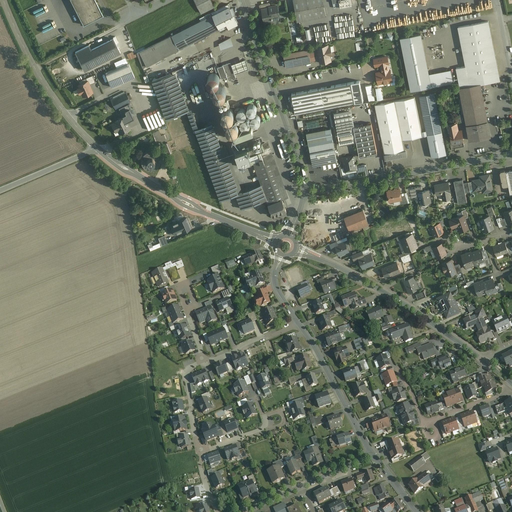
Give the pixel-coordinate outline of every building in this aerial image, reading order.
[(94,0),(70,0),(83,24),(102,14),(94,0)] [(214,7),(210,0),(194,0),(201,13),(214,7)] [(322,0),(293,0),(298,21),(325,16),(322,0)] [(236,21),(228,4),(211,12),(213,15),(220,29),(221,31),(235,24),(235,23),(235,22),(235,21),(236,21)] [(269,8),(263,9),(263,10),(264,16),(263,17),(264,18),(264,19),(264,21),(265,22),(267,22),(268,20),(272,20),(272,19),(272,17),(272,16),(275,16),(275,17),(279,16),(277,5),(270,7),(269,7),(269,8)] [(220,29),(213,15),(186,29),(193,42),(220,29)] [(488,21),(458,27),(465,66),(456,68),(459,85),(460,88),(479,84),(479,85),(499,81),(488,21)] [(193,42),(186,29),(181,31),(188,45),(193,42)] [(171,36),(140,53),(147,66),(178,50),(171,36)] [(420,36),(400,40),(410,95),(430,91),(420,36)] [(217,42),(220,49),(232,44),(230,38),(217,42)] [(91,50),(97,64),(120,52),(113,39),(91,50)] [(91,50),(89,45),(75,52),(84,70),(97,64),(91,50)] [(328,45),(317,47),(318,52),(320,59),(319,59),(320,63),(324,62),(324,63),(326,63),(326,62),(331,61),(330,56),(332,55),(330,47),(328,47),(328,45)] [(308,50),(283,55),(286,67),(311,62),(310,61),(309,54),(308,50)] [(387,57),(374,59),(375,66),(380,65),(387,64),(388,63),(387,57)] [(129,63),(105,73),(111,87),(134,77),(129,63)] [(229,63),(223,65),(227,77),(228,80),(230,81),(231,79),(234,80),(235,77),(234,72),(232,72),(229,63)] [(383,72),(376,73),(378,84),(383,83),(385,83),(387,83),(388,82),(390,81),(390,79),(391,78),(390,70),(388,70),(387,64),(380,65),(381,69),(383,69),(383,72)] [(223,65),(217,67),(221,78),(227,77),(223,65)] [(171,74),(152,81),(165,118),(184,112),(171,74)] [(95,82),(92,75),(86,78),(87,81),(89,84),(95,82)] [(87,81),(78,85),(79,87),(77,88),(79,93),(81,92),(83,96),(87,94),(87,93),(92,91),(89,84),(87,81)] [(351,82),(321,88),(325,108),(355,102),(351,82)] [(460,88),(459,88),(467,125),(467,126),(487,122),(479,85),(479,84),(460,88)] [(467,125),(459,88),(460,88),(459,85),(456,86),(462,115),(463,122),(464,126),(467,125)] [(216,88),(215,88),(215,89),(214,90),(214,91),(214,92),(214,93),(214,94),(214,95),(215,96),(216,97),(217,98),(218,98),(219,98),(220,99),(221,99),(222,98),(223,98),(224,97),(225,96),(225,95),(226,94),(226,93),(226,92),(226,91),(226,90),(225,89),(225,88),(224,87),(223,87),(222,86),(221,86),(220,86),(218,86),(217,87),(216,87),(216,88)] [(321,88),(291,94),(295,113),(325,108),(321,88)] [(126,91),(111,98),(116,109),(131,102),(129,99),(132,98),(130,93),(127,94),(126,91)] [(434,93),(419,96),(426,130),(427,135),(442,132),(434,93)] [(414,97),(374,105),(384,154),(393,152),(404,150),(402,140),(422,136),(421,131),(414,97)] [(227,98),(218,102),(221,108),(230,105),(227,98)] [(250,104),(249,105),(248,105),(248,106),(247,107),(247,108),(247,109),(247,110),(247,111),(248,112),(249,113),(250,113),(251,114),(252,114),(253,114),(254,113),(255,113),(255,112),(256,112),(256,111),(257,110),(257,109),(257,108),(256,107),(256,106),(255,105),(254,104),(253,104),(252,104),(251,104),(250,104)] [(350,106),(333,109),(337,131),(354,128),(353,126),(354,126),(350,106)] [(223,110),(223,111),(222,112),(222,113),(222,114),(222,115),(222,116),(222,117),(223,117),(223,118),(224,119),(225,120),(226,120),(227,120),(228,120),(229,120),(230,120),(231,120),(231,119),(232,119),(232,118),(233,118),(233,117),(233,116),(234,116),(234,115),(234,114),(234,113),(233,112),(233,111),(232,110),(231,109),(230,109),(229,108),(228,108),(227,108),(226,108),(225,109),(224,109),(223,110)] [(240,108),(239,108),(239,109),(238,109),(238,110),(237,110),(237,111),(237,112),(237,113),(237,114),(237,115),(238,116),(239,116),(239,117),(240,117),(241,117),(242,117),(243,117),(244,117),(245,117),(245,116),(246,116),(246,115),(246,114),(247,114),(247,113),(247,112),(247,111),(246,111),(246,110),(245,109),(245,108),(244,108),(243,108),(242,108),(241,108),(240,108)] [(129,111),(122,114),(123,117),(124,117),(125,121),(132,117),(129,111)] [(253,115),(252,115),(252,116),(251,116),(251,117),(250,118),(250,119),(250,120),(251,121),(252,122),(252,123),(253,123),(254,124),(255,124),(256,124),(257,124),(258,123),(259,122),(260,121),(260,120),(260,119),(260,118),(260,117),(260,116),(259,116),(258,115),(258,114),(257,114),(256,114),(255,114),(254,114),(253,114),(253,115)] [(462,115),(454,116),(456,123),(463,122),(462,115)] [(123,117),(114,122),(111,124),(111,125),(112,125),(115,131),(115,132),(118,130),(120,134),(129,129),(125,121),(124,117),(123,117)] [(243,118),(242,119),(241,120),(240,121),(240,122),(240,123),(240,124),(241,124),(241,125),(241,126),(242,126),(243,127),(244,127),(245,127),(246,127),(247,127),(248,127),(249,126),(249,125),(250,124),(250,123),(250,122),(250,121),(249,120),(249,119),(248,119),(247,118),(246,118),(245,118),(244,118),(243,118)] [(228,122),(228,123),(227,123),(227,124),(227,125),(226,126),(226,127),(226,128),(227,129),(227,130),(228,131),(229,132),(230,132),(231,133),(232,133),(233,133),(234,133),(235,133),(235,132),(236,132),(237,131),(238,130),(238,129),(239,129),(239,128),(239,127),(239,126),(239,125),(238,124),(238,123),(237,122),(236,121),(235,121),(234,120),(233,120),(232,120),(231,120),(230,121),(229,121),(228,122)] [(487,122),(467,126),(470,140),(489,137),(487,122)] [(354,126),(353,126),(354,128),(359,157),(377,154),(371,123),(354,126)] [(212,126),(197,131),(204,152),(223,146),(223,145),(220,146),(212,126)] [(251,127),(233,134),(235,139),(253,133),(251,127)] [(325,130),(306,133),(309,146),(328,142),(325,130)] [(454,132),(450,132),(450,133),(451,138),(452,143),(450,143),(451,151),(455,150),(455,148),(464,146),(463,141),(464,141),(461,130),(454,132)] [(427,135),(432,159),(446,156),(442,132),(427,135)] [(268,140),(262,142),(280,193),(282,192),(284,198),(288,197),(268,140)] [(328,142),(309,146),(313,166),(320,165),(335,162),(337,161),(333,141),(328,142)] [(262,142),(248,148),(251,157),(262,185),(267,200),(268,204),(282,199),(284,198),(282,192),(280,193),(262,142)] [(251,157),(248,148),(246,143),(232,149),(237,162),(251,157)] [(261,202),(267,200),(262,185),(239,193),(222,146),(203,153),(220,201),(236,195),(242,209),(258,203),(257,203),(261,201),(261,202)] [(148,153),(146,153),(144,154),(143,155),(142,157),(142,158),(141,160),(141,162),(141,164),(142,166),(143,167),(145,169),(147,170),(149,171),(152,171),(154,171),(156,170),(157,168),(158,167),(159,165),(160,163),(160,161),(160,159),(159,157),(158,156),(157,155),(155,154),(154,153),(152,152),(149,152),(148,153)] [(353,155),(343,158),(345,171),(356,169),(353,155)] [(505,171),(503,170),(501,170),(499,173),(501,185),(504,187),(508,186),(505,171)] [(483,178),(472,180),(473,188),(473,189),(479,188),(479,187),(485,186),(486,192),(492,191),(488,174),(482,175),(483,178)] [(462,179),(453,181),(458,204),(467,202),(465,193),(463,183),(462,179)] [(447,182),(434,185),(436,194),(443,193),(444,200),(450,198),(448,192),(449,192),(447,182)] [(421,186),(409,188),(410,194),(410,193),(411,197),(417,196),(418,197),(417,192),(424,191),(422,189),(421,186)] [(399,189),(391,191),(390,190),(388,190),(388,191),(387,191),(389,202),(399,200),(401,199),(400,195),(399,189)] [(424,191),(417,192),(418,197),(420,204),(426,207),(430,202),(429,195),(428,190),(424,191)] [(282,199),(268,204),(273,216),(286,211),(282,199)] [(363,210),(344,217),(350,232),(368,224),(363,210)] [(463,215),(450,220),(452,227),(457,225),(460,232),(468,229),(464,219),(463,215)] [(489,216),(485,218),(485,219),(480,221),(484,232),(493,228),(489,216)] [(186,218),(170,225),(175,235),(190,228),(186,218)] [(438,224),(430,227),(434,236),(443,232),(441,227),(439,223),(438,224)] [(405,237),(400,239),(401,240),(403,245),(414,241),(412,234),(405,237)] [(164,235),(158,238),(161,246),(168,244),(164,235)] [(338,244),(335,245),(335,246),(331,247),(333,252),(337,250),(339,255),(347,251),(348,250),(347,247),(345,246),(344,242),(345,242),(345,241),(338,244)] [(414,241),(403,245),(405,250),(405,252),(410,250),(417,247),(414,241)] [(505,242),(493,246),(496,256),(508,252),(508,251),(507,248),(505,242)] [(434,247),(433,247),(433,249),(437,257),(446,254),(442,244),(434,247)] [(471,253),(475,264),(475,265),(485,262),(484,260),(480,249),(471,253)] [(248,257),(243,259),(246,267),(255,263),(255,264),(258,262),(262,261),(263,260),(259,251),(251,255),(250,256),(251,258),(249,259),(248,257)] [(361,251),(353,254),(355,260),(359,258),(361,257),(363,256),(361,251)] [(471,252),(461,255),(465,266),(466,268),(475,264),(471,253),(471,252)] [(363,256),(361,257),(359,258),(362,268),(374,263),(370,253),(363,256)] [(451,259),(442,263),(443,266),(443,267),(444,271),(446,270),(447,274),(451,272),(452,274),(456,272),(453,265),(451,259)] [(233,260),(225,263),(228,269),(236,266),(233,260)] [(396,262),(382,268),(385,278),(400,272),(396,262)] [(459,263),(453,265),(456,272),(456,274),(462,272),(460,268),(459,263)] [(211,269),(214,276),(218,274),(218,275),(221,273),(218,266),(211,269)] [(163,269),(153,273),(155,277),(153,278),(156,285),(158,284),(159,288),(169,284),(167,278),(168,278),(165,272),(164,272),(163,269)] [(296,269),(288,272),(294,284),(294,285),(302,281),(296,269)] [(256,274),(245,279),(249,291),(265,284),(260,273),(256,274)] [(214,276),(212,277),(213,279),(208,281),(209,283),(208,284),(209,284),(212,290),(211,291),(212,291),(213,293),(224,289),(218,275),(218,274),(214,276)] [(407,279),(403,280),(408,292),(418,288),(413,276),(407,279)] [(483,282),(487,292),(487,294),(497,291),(494,284),(492,279),(483,282)] [(332,280),(324,283),(325,287),(322,288),(324,294),(336,289),(332,280)] [(474,283),(474,284),(478,295),(487,292),(483,282),(482,280),(474,283)] [(500,282),(494,284),(497,291),(503,289),(500,282)] [(296,290),(301,299),(311,294),(306,285),(296,290)] [(231,296),(229,290),(221,293),(224,299),(231,296)] [(169,291),(162,295),(163,298),(161,299),(163,302),(165,301),(166,304),(176,300),(174,296),(171,291),(169,291)] [(259,293),(256,294),(258,299),(254,301),(256,303),(254,306),(257,308),(258,308),(270,303),(266,294),(264,291),(259,293)] [(354,293),(341,298),(345,307),(351,305),(353,309),(358,306),(359,306),(357,302),(358,302),(357,301),(354,293)] [(450,297),(448,293),(438,297),(440,302),(439,302),(444,314),(446,314),(448,319),(458,314),(456,310),(457,309),(452,297),(450,297)] [(363,298),(357,301),(358,302),(357,302),(359,306),(358,306),(359,308),(366,305),(363,298)] [(229,299),(216,304),(219,313),(228,309),(232,307),(231,305),(229,299)] [(320,302),(312,305),(316,314),(324,311),(320,302)] [(473,305),(467,308),(469,314),(476,311),(473,305)] [(171,309),(168,311),(171,317),(181,313),(178,307),(171,309)] [(207,309),(196,314),(199,322),(206,319),(208,324),(216,321),(214,316),(211,309),(210,307),(207,309)] [(379,308),(367,313),(370,322),(383,317),(379,308)] [(266,311),(262,313),(265,320),(275,315),(272,309),(266,311)] [(482,309),(474,312),(476,317),(480,315),(485,313),(482,309)] [(181,313),(171,317),(173,324),(177,322),(183,319),(181,313)] [(275,315),(265,320),(267,326),(271,324),(277,322),(275,315)] [(476,317),(466,321),(469,329),(475,326),(479,334),(487,331),(480,315),(476,317)] [(328,317),(318,321),(322,331),(332,328),(328,317)] [(493,323),(494,325),(497,332),(505,328),(506,330),(510,328),(505,317),(493,323)] [(250,321),(240,325),(245,335),(254,331),(250,321)] [(408,325),(389,332),(391,336),(391,337),(392,340),(403,336),(405,343),(413,340),(410,333),(411,333),(408,325)] [(179,328),(176,330),(178,333),(177,333),(179,337),(181,340),(189,336),(188,333),(187,329),(186,330),(185,326),(179,328)] [(219,342),(228,338),(224,329),(215,332),(219,342)] [(479,334),(476,335),(480,344),(486,341),(489,342),(490,340),(492,339),(493,339),(490,333),(489,330),(487,331),(479,334)] [(211,345),(219,342),(215,332),(207,335),(211,345)] [(338,332),(325,337),(328,347),(342,342),(338,332)] [(296,339),(287,342),(290,353),(300,350),(296,339)] [(364,348),(360,339),(354,342),(357,351),(364,348)] [(190,343),(182,346),(182,347),(186,355),(195,351),(193,347),(194,347),(193,344),(192,345),(191,342),(190,343)] [(431,344),(421,348),(419,344),(413,346),(413,347),(407,349),(408,353),(416,350),(417,350),(418,355),(421,354),(424,360),(436,355),(431,344)] [(345,348),(334,353),(337,362),(339,366),(344,364),(343,364),(342,360),(349,357),(345,348)] [(243,354),(237,356),(242,367),(248,365),(243,354)] [(511,361),(509,354),(502,357),(506,367),(509,366),(510,368),(511,366),(511,361)] [(237,356),(232,359),(236,369),(242,367),(237,356)] [(307,356),(299,359),(300,362),(295,364),(297,371),(302,369),(303,371),(311,368),(307,356)] [(387,359),(386,356),(383,357),(376,359),(380,370),(390,366),(387,359)] [(447,356),(437,360),(439,366),(441,370),(451,367),(447,356)] [(287,358),(283,360),(286,369),(292,366),(291,364),(293,363),(291,357),(287,358)] [(221,364),(218,365),(218,366),(215,367),(219,376),(228,372),(225,365),(224,363),(221,364)] [(233,371),(230,363),(225,365),(228,372),(228,373),(233,371)] [(353,369),(342,373),(346,382),(356,378),(353,369)] [(463,369),(450,374),(452,381),(458,379),(465,376),(463,369)] [(209,380),(205,371),(198,373),(202,383),(204,383),(208,382),(207,381),(209,380)] [(387,374),(383,376),(385,380),(384,380),(386,386),(392,384),(396,382),(393,372),(387,374)] [(198,373),(192,376),(196,386),(197,385),(198,386),(201,385),(201,384),(202,383),(198,373)] [(265,375),(257,378),(262,390),(270,387),(265,375)] [(314,375),(306,378),(306,380),(307,382),(308,381),(310,388),(310,387),(318,385),(314,375)] [(482,377),(477,379),(477,380),(478,383),(480,382),(482,388),(494,383),(492,384),(491,380),(489,381),(488,378),(487,379),(486,376),(482,377)] [(295,377),(288,380),(290,386),(297,384),(295,377)] [(310,388),(308,381),(307,382),(306,380),(302,381),(306,393),(312,391),(310,387),(310,388)] [(244,381),(234,386),(235,388),(233,388),(235,394),(237,393),(239,397),(249,393),(244,381)] [(494,383),(482,388),(484,387),(486,393),(492,391),(497,389),(494,383)] [(360,384),(352,388),(356,398),(364,395),(364,394),(367,393),(365,387),(362,388),(360,384)] [(473,387),(464,390),(468,400),(475,397),(474,394),(475,393),(475,391),(473,386),(473,387)] [(396,391),(391,393),(394,400),(396,400),(397,402),(406,399),(402,389),(396,391)] [(458,390),(450,393),(454,403),(453,404),(453,405),(462,402),(459,394),(458,390)] [(443,396),(442,396),(444,400),(447,408),(453,405),(453,404),(454,403),(450,393),(443,396)] [(327,394),(315,398),(319,408),(331,404),(327,394)] [(207,398),(203,400),(198,402),(200,406),(199,407),(201,411),(202,411),(203,414),(212,410),(207,398)] [(372,399),(363,402),(365,407),(364,407),(366,412),(375,408),(372,399)] [(246,400),(237,403),(239,408),(248,404),(246,400)] [(182,401),(173,403),(175,413),(184,411),(182,401)] [(258,415),(252,403),(242,407),(243,410),(242,411),(244,416),(246,415),(247,420),(258,415)] [(435,403),(425,407),(428,415),(431,413),(432,414),(438,412),(438,411),(436,406),(435,403)] [(294,406),(292,407),(293,411),(292,412),(294,416),(295,415),(296,419),(295,419),(304,416),(301,405),(300,404),(294,406)] [(408,404),(398,409),(401,416),(411,412),(408,404)] [(505,404),(495,408),(498,415),(505,413),(504,410),(507,409),(505,404)] [(488,406),(480,409),(483,418),(491,415),(488,406)] [(411,412),(401,416),(404,426),(407,424),(408,425),(409,426),(411,425),(412,423),(411,423),(415,422),(413,417),(414,417),(413,413),(412,414),(411,412)] [(475,419),(472,412),(466,414),(471,425),(477,423),(476,422),(475,419)] [(471,425),(466,414),(460,416),(462,422),(464,426),(465,428),(471,425)] [(321,416),(313,419),(316,427),(324,424),(321,416)] [(385,416),(379,418),(377,419),(371,421),(371,422),(373,427),(375,433),(390,427),(385,416)] [(334,418),(328,421),(331,430),(343,426),(340,417),(335,418),(334,418)] [(179,419),(173,420),(173,422),(175,432),(176,432),(187,430),(186,426),(187,426),(186,422),(185,422),(184,418),(179,419)] [(454,419),(448,421),(452,432),(458,430),(457,425),(454,419)] [(233,420),(224,424),(228,434),(237,430),(238,430),(233,420)] [(452,432),(448,421),(442,423),(446,434),(446,435),(452,432)] [(212,427),(211,424),(203,427),(204,430),(202,431),(205,438),(206,442),(218,437),(219,436),(217,432),(214,426),(212,427)] [(331,440),(330,441),(332,446),(337,444),(337,443),(338,443),(339,447),(347,444),(347,445),(351,444),(348,434),(340,437),(331,440)] [(185,436),(179,437),(179,438),(180,441),(178,441),(178,446),(181,445),(182,449),(191,447),(189,436),(185,436)] [(388,444),(389,447),(390,449),(388,450),(391,460),(392,460),(398,458),(402,456),(403,456),(405,455),(403,451),(402,451),(399,444),(401,443),(399,440),(398,440),(388,444)] [(477,446),(480,452),(486,450),(483,443),(477,446)] [(314,445),(307,448),(308,451),(308,452),(304,453),(307,462),(311,461),(313,466),(322,463),(317,448),(315,449),(315,447),(314,447),(314,445)] [(236,446),(224,450),(225,453),(226,457),(227,457),(228,460),(231,459),(231,461),(236,459),(236,457),(241,456),(239,451),(237,452),(236,446)] [(497,449),(485,453),(489,463),(492,462),(492,464),(497,462),(497,460),(500,459),(497,449)] [(299,451),(294,453),(295,457),(297,461),(302,459),(299,451)] [(209,462),(210,466),(214,465),(215,467),(219,465),(219,463),(222,462),(218,452),(207,456),(209,462)] [(295,457),(290,459),(289,457),(284,460),(286,463),(283,464),(284,466),(287,465),(295,462),(295,461),(297,461),(295,457)] [(420,457),(409,465),(413,471),(425,463),(420,457)] [(282,460),(274,463),(277,468),(279,468),(280,469),(284,467),(284,466),(283,464),(282,460)] [(295,462),(287,465),(292,476),(300,473),(295,462)] [(277,468),(267,473),(273,485),(284,479),(280,469),(279,468),(277,468)] [(363,473),(356,476),(358,480),(362,479),(362,478),(364,477),(367,483),(374,480),(371,472),(363,474),(363,473)] [(428,472),(421,478),(426,485),(434,479),(428,472)] [(215,477),(212,478),(216,489),(224,485),(220,476),(220,475),(215,477)] [(444,479),(441,475),(438,477),(440,479),(435,483),(436,484),(444,479)] [(253,476),(248,478),(250,482),(251,481),(253,484),(256,483),(253,476)] [(421,478),(417,480),(409,486),(414,494),(423,488),(422,488),(426,485),(421,478)] [(345,482),(344,481),(342,482),(342,483),(341,483),(344,492),(348,490),(350,491),(354,489),(351,480),(345,482)] [(245,484),(250,496),(250,497),(257,494),(253,484),(251,481),(250,482),(245,484)] [(504,481),(498,484),(501,491),(507,489),(504,481)] [(244,483),(238,486),(242,494),(243,498),(244,498),(250,496),(245,484),(244,483)] [(360,486),(363,495),(370,492),(367,484),(360,486)] [(386,494),(383,485),(377,488),(374,489),(377,496),(379,495),(380,496),(382,495),(384,499),(388,498),(387,497),(389,497),(388,493),(386,494)] [(326,488),(315,494),(316,498),(319,504),(331,497),(326,488)] [(194,490),(189,491),(191,500),(200,499),(198,489),(194,490)] [(480,493),(471,496),(465,498),(466,502),(465,502),(467,505),(474,502),(475,504),(483,500),(480,493)] [(399,511),(404,508),(397,500),(391,505),(389,506),(387,504),(381,508),(383,511),(390,511),(392,511),(391,510),(393,508),(396,511),(399,511)] [(495,501),(486,505),(489,511),(496,509),(493,502),(495,502),(495,501)] [(341,502),(329,508),(330,511),(342,511),(346,511),(341,502)] [(467,505),(465,506),(467,511),(475,511),(478,511),(475,504),(474,502),(467,505)] [(284,503),(273,509),(274,511),(287,511),(287,510),(288,510),(284,503)]
